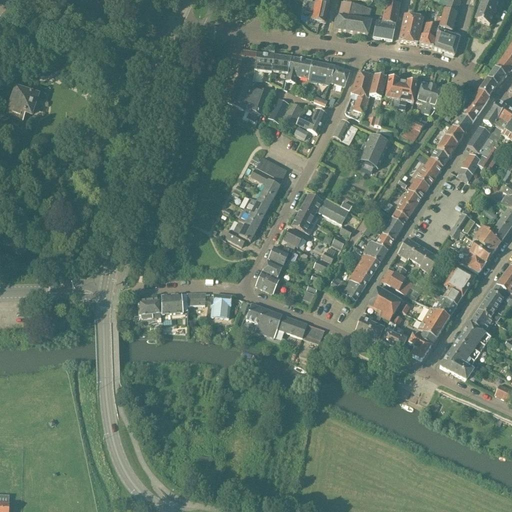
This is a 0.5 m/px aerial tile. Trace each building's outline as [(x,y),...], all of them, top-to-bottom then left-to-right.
[(302,11),(305,0),(294,0),(292,7),(302,11)] [(440,0),(429,0),(428,7),(437,10),(440,0)] [(447,0),(444,11),(439,27),(432,51),(433,51),(454,59),(460,41),(453,38),(454,34),(452,34),(457,16),(460,4),(447,0)] [(482,0),(475,20),(489,26),(498,4),(488,0),(482,0)] [(322,6),(316,4),(311,22),(324,25),(329,4),(323,2),(322,6)] [(371,24),(367,39),(373,40),(392,43),(396,27),(400,6),(387,3),(382,24),(376,23),(376,26),(371,24)] [(367,39),(371,24),(367,23),(370,10),(342,5),(339,17),(334,34),(367,39)] [(417,47),(423,22),(404,19),(399,44),(417,47)] [(432,51),(439,27),(432,25),(431,27),(425,25),(418,48),(432,51)] [(487,83),(478,94),(487,101),(496,89),(497,90),(502,83),(505,80),(511,71),(511,45),(511,46),(507,53),(494,72),(491,76),(487,82),(487,83)] [(254,74),(255,58),(256,56),(243,54),(240,81),(238,81),(227,105),(244,114),(245,113),(249,115),(249,113),(251,114),(260,118),(261,116),(263,117),(270,96),(269,95),(270,92),(259,88),(259,90),(258,92),(253,90),(255,86),(252,85),(253,79),(254,74)] [(271,76),(271,75),(273,58),(256,56),(255,58),(254,74),(271,76)] [(285,87),(285,84),(288,60),(285,59),(273,58),(271,75),(276,75),(275,82),(284,83),(283,86),(285,87)] [(285,84),(295,86),(296,79),(308,82),(309,77),(311,64),(294,61),(288,60),(285,84)] [(331,79),(327,78),(330,68),(311,64),(309,77),(308,82),(308,84),(329,88),(329,85),(331,79)] [(344,89),(349,74),(334,69),(330,68),(327,78),(331,79),(329,85),(344,89)] [(363,116),(366,107),(366,106),(368,99),(374,79),(374,78),(374,79),(357,75),(350,96),(351,96),(351,97),(358,99),(353,112),(363,116)] [(368,99),(380,101),(386,81),(374,79),(368,99)] [(391,111),(397,112),(402,85),(398,84),(398,83),(388,81),(385,101),(392,102),(391,111)] [(413,106),(416,86),(406,84),(406,85),(402,85),(397,112),(404,113),(405,105),(413,106)] [(420,114),(424,116),(426,106),(430,93),(431,88),(421,85),(415,105),(419,106),(419,108),(422,109),(420,114)] [(17,88),(7,118),(22,123),(25,115),(31,117),(36,100),(30,97),(31,93),(17,88)] [(439,106),(443,91),(431,88),(430,93),(426,106),(424,116),(428,117),(430,110),(435,111),(439,106)] [(478,94),(477,94),(473,102),(469,107),(467,110),(477,118),(482,112),(488,102),(487,101),(478,94)] [(278,101),(268,121),(273,123),(279,126),(282,121),(288,107),(287,106),(278,101)] [(327,104),(324,102),(321,101),(319,107),(324,109),(327,104)] [(476,155),(493,129),(505,110),(497,105),(482,125),(479,130),(466,149),(476,155)] [(291,106),(286,114),(280,125),(293,132),(294,129),(303,112),(297,109),(291,106)] [(477,119),(477,118),(467,110),(460,119),(452,130),(463,139),(463,138),(472,126),(477,119)] [(493,129),(476,155),(478,156),(483,160),(486,161),(493,151),(511,122),(511,114),(506,110),(505,110),(493,129)] [(296,127),(307,132),(317,136),(325,117),(315,113),(311,123),(300,118),(296,127)] [(376,118),(375,121),(373,129),(381,131),(384,120),(376,118)] [(373,129),(375,121),(369,119),(367,127),(373,129)] [(422,120),(420,119),(418,125),(423,128),(424,128),(426,124),(421,122),(422,120)] [(401,139),(409,143),(418,125),(413,122),(409,129),(409,128),(401,139)] [(511,139),(511,122),(493,151),(501,156),(507,146),(511,139)] [(341,124),(333,139),(341,144),(348,148),(354,136),(357,132),(341,124)] [(421,131),(423,128),(418,125),(409,143),(413,145),(420,134),(421,131)] [(304,143),(308,136),(297,130),(294,137),(304,143)] [(444,141),(435,154),(447,163),(448,161),(456,148),(457,148),(458,149),(461,145),(460,144),(462,140),(463,139),(452,130),(451,131),(444,140),(444,141)] [(365,148),(363,147),(360,152),(363,154),(358,163),(377,172),(389,147),(382,144),(383,142),(378,139),(377,142),(370,138),(365,148)] [(510,163),(511,163),(511,139),(507,146),(501,156),(510,163)] [(469,157),(460,171),(472,178),(472,177),(478,168),(489,175),(497,162),(501,157),(493,151),(486,161),(483,160),(478,156),(475,161),(469,157)] [(430,161),(429,162),(441,171),(447,163),(435,154),(430,161)] [(262,174),(268,164),(262,160),(256,171),(262,174)] [(429,162),(416,181),(407,193),(420,202),(429,190),(441,171),(429,162)] [(262,174),(268,178),(274,167),(268,164),(262,174)] [(268,178),(275,181),(280,170),(274,167),(268,178)] [(286,173),(280,170),(275,181),(281,184),(286,173)] [(467,186),(472,178),(460,171),(456,178),(467,186)] [(265,188),(262,194),(273,200),(279,189),(269,183),(271,180),(255,172),(250,180),(265,188)] [(510,175),(509,174),(506,173),(501,183),(504,185),(510,175)] [(499,206),(507,212),(511,215),(511,190),(508,187),(502,195),(505,197),(501,203),(496,200),(495,199),(495,200),(487,195),(486,197),(499,206)] [(395,213),(391,221),(403,229),(403,228),(408,221),(420,202),(407,193),(395,213)] [(267,211),(273,200),(262,194),(256,205),(267,211)] [(308,197),(298,217),(315,226),(317,222),(313,220),(316,214),(341,228),(348,215),(322,201),(321,204),(308,197)] [(337,205),(350,212),(354,204),(341,197),(337,205)] [(250,217),(250,216),(262,222),(267,211),(256,205),(249,201),(243,213),(244,213),(250,217)] [(482,209),(479,213),(493,223),(496,218),(482,209)] [(511,228),(511,215),(507,212),(489,238),(500,246),(511,228)] [(250,217),(244,213),(238,223),(240,224),(244,227),(256,233),(262,222),(250,216),(250,217)] [(462,216),(452,230),(463,238),(466,233),(463,231),(470,221),(467,219),(462,216)] [(315,226),(298,217),(291,228),(309,238),(315,226)] [(391,221),(381,237),(393,244),(403,229),(391,221)] [(250,244),(256,233),(244,227),(240,224),(237,226),(232,235),(230,233),(228,238),(226,242),(241,250),(245,242),(250,244)] [(472,243),(475,245),(492,256),(500,246),(489,238),(488,237),(489,235),(487,234),(482,230),(478,227),(474,233),(478,235),(472,243)] [(352,233),(343,228),(339,235),(348,240),(352,233)] [(461,242),(463,238),(452,230),(452,231),(448,237),(456,243),(458,240),(461,242)] [(283,243),(287,245),(286,247),(293,251),(294,249),(297,251),(303,239),(290,232),(283,243)] [(363,255),(364,257),(379,266),(393,244),(381,237),(376,246),(371,243),(363,255)] [(341,251),(345,244),(336,239),(332,246),(341,251)] [(405,242),(397,256),(408,263),(409,261),(416,249),(405,242)] [(451,249),(449,248),(444,245),(439,252),(446,257),(451,249)] [(475,245),(471,252),(468,255),(485,267),(492,257),(492,256),(475,245)] [(461,255),(466,258),(468,255),(471,252),(466,248),(464,252),(461,255)] [(282,268),(285,262),(290,263),(294,253),(284,249),(282,253),(273,249),(268,261),(282,268)] [(409,261),(420,267),(427,255),(416,249),(409,261)] [(331,266),(334,259),(333,259),(336,254),(328,250),(326,255),(325,254),(321,261),(331,266)] [(427,255),(420,267),(419,269),(429,276),(438,262),(427,255)] [(466,258),(460,266),(467,270),(478,277),(485,267),(468,255),(466,258)] [(364,257),(353,275),(367,285),(379,266),(364,257)] [(329,267),(317,262),(313,271),(325,276),(329,267)] [(262,274),(262,275),(276,281),(277,279),(281,272),(280,272),(281,269),(267,263),(262,274)] [(500,282),(496,287),(511,298),(511,269),(510,268),(500,282)] [(394,275),(387,271),(380,284),(387,287),(387,288),(398,294),(405,298),(409,289),(410,290),(415,293),(410,301),(411,301),(414,303),(415,304),(421,294),(420,293),(421,291),(411,286),(405,282),(405,281),(394,275)] [(455,271),(443,290),(446,291),(446,292),(446,293),(447,292),(448,292),(443,301),(456,310),(461,302),(475,281),(474,280),(473,281),(455,271)] [(262,275),(255,289),(272,297),(279,282),(276,281),(262,275)] [(353,275),(349,282),(340,294),(355,304),(367,285),(353,275)] [(321,281),(313,276),(310,283),(319,286),(321,281)] [(335,292),(340,286),(342,283),(335,279),(329,288),(335,292)] [(317,290),(308,286),(306,293),(315,296),(317,290)] [(491,295),(490,295),(510,310),(511,310),(511,298),(496,287),(491,295)] [(429,299),(432,295),(423,289),(422,292),(421,293),(429,299)] [(380,316),(378,319),(381,321),(389,325),(389,324),(392,325),(394,321),(392,319),(401,304),(376,290),(367,309),(380,316)] [(490,295),(478,313),(493,324),(496,326),(500,320),(503,322),(510,310),(490,295)] [(186,296),(161,299),(163,329),(170,329),(169,321),(186,320),(186,296)] [(190,296),(187,296),(187,308),(205,308),(205,296),(190,296)] [(213,297),(211,319),(229,321),(232,298),(213,297)] [(438,306),(435,313),(448,322),(449,320),(456,310),(443,301),(442,301),(440,300),(436,298),(435,300),(438,302),(436,305),(438,306)] [(161,302),(137,304),(138,319),(140,318),(140,323),(141,323),(141,324),(154,323),(154,327),(161,326),(161,323),(161,302)] [(406,317),(408,312),(410,310),(406,308),(403,306),(399,313),(402,315),(406,317)] [(276,333),(277,332),(282,318),(252,307),(246,322),(243,321),(241,329),(255,334),(273,341),(276,333)] [(429,311),(421,325),(439,336),(448,322),(435,313),(429,311)] [(478,313),(469,325),(484,336),(493,324),(478,313)] [(366,339),(368,340),(375,322),(369,318),(364,316),(361,321),(360,321),(355,334),(366,339)] [(282,318),(277,332),(302,341),(307,327),(282,318)] [(399,327),(402,321),(399,320),(396,318),(394,321),(392,325),(391,326),(397,329),(399,327)] [(381,321),(378,319),(377,319),(375,322),(368,340),(378,345),(384,332),(377,329),(381,321)] [(380,345),(380,344),(379,345),(401,355),(401,354),(406,343),(397,339),(397,337),(393,335),(395,328),(389,325),(385,334),(380,345)] [(421,325),(413,338),(430,349),(435,341),(435,342),(439,336),(421,325)] [(469,325),(463,335),(484,349),(490,340),(484,336),(469,325)] [(324,333),(307,327),(302,341),(318,347),(322,338),(324,333)] [(463,335),(458,343),(479,357),(484,349),(463,335)] [(414,350),(413,352),(415,353),(411,359),(421,363),(430,349),(413,338),(412,338),(408,346),(410,348),(414,350)] [(478,357),(479,357),(458,343),(452,351),(473,365),(478,357)] [(452,351),(449,356),(469,370),(473,365),(452,351)] [(465,383),(473,372),(469,370),(449,356),(439,370),(465,383)] [(511,392),(507,391),(499,387),(494,398),(511,406),(511,405),(511,392)] [(3,506),(4,500),(0,499),(0,511),(8,511),(9,507),(3,506)]
